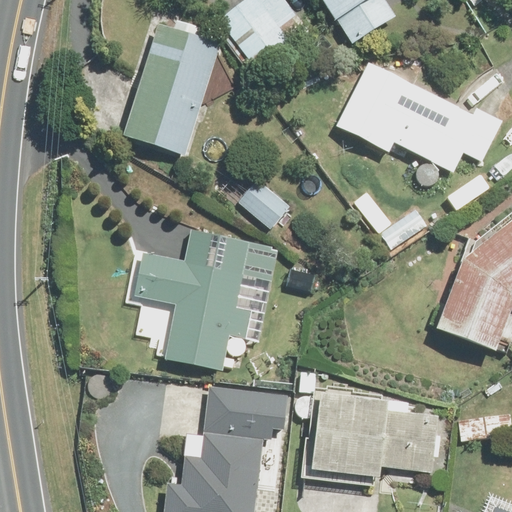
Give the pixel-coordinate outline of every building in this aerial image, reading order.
[(275,0),(243,0),(212,25),(253,75),(303,34),(275,0)] [(313,0),(346,51),(395,18),(385,0),(313,0)] [(211,39),(152,23),(121,137),(180,153),(211,39)] [(469,114),(368,66),(351,96),(369,106),(358,127),(457,177),(467,155),(478,161),(497,121),(471,109),(469,114)] [(256,183),(236,206),(266,233),(286,210),(256,183)] [(429,231),(415,210),(378,235),(392,256),(429,231)] [(511,224),(462,256),(439,333),(507,354),(511,328),(511,224)] [(242,273),(140,258),(134,298),(173,304),(164,362),(218,370),(222,341),(244,341),(248,309),(237,307),(242,273)] [(287,399),(201,391),(196,457),(178,456),(176,483),(160,482),(156,511),(255,511),(260,445),(268,445),(269,433),(285,434),(287,399)] [(400,397),(321,392),(314,474),(389,479),(390,468),(441,471),(444,413),(399,409),(400,397)]
